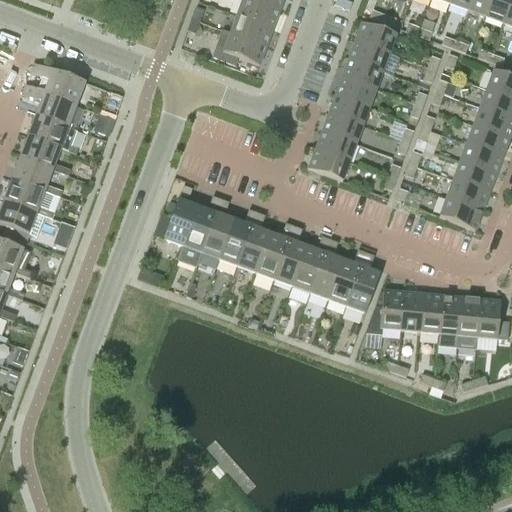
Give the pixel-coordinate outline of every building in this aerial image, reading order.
[(242,0),(241,0),(235,18),(272,31),(278,13),(242,0)] [(242,0),(278,13),(283,0),(242,0)] [(450,0),(448,7),(466,14),(471,0),(450,0)] [(471,0),(466,14),(484,20),(491,0),(471,0)] [(491,0),(484,20),(502,27),(511,0),(491,0)] [(511,0),(502,27),(511,30),(511,0)] [(190,22),(198,25),(203,13),(194,10),(190,22)] [(368,21),(380,26),(383,17),(371,13),(368,21)] [(383,17),(380,26),(392,30),(395,22),(383,17)] [(272,31),(235,18),(229,36),(265,49),(272,31)] [(198,25),(190,22),(186,33),(194,36),(198,25)] [(361,25),(354,44),(388,57),(395,38),(361,25)] [(416,39),(419,31),(406,26),(403,34),(416,39)] [(419,31),(416,39),(428,43),(431,35),(419,31)] [(265,49),(229,36),(221,33),(211,60),(234,68),(237,61),(258,68),(265,49)] [(452,52),(455,44),(443,40),(440,48),(452,52)] [(381,75),(388,57),(354,44),(347,62),(381,75)] [(455,44),(452,52),(463,56),(466,48),(455,44)] [(488,65),(491,58),(479,53),(476,61),(488,65)] [(447,57),(442,70),(450,73),(455,60),(447,57)] [(491,58),(488,65),(499,70),(502,62),(491,58)] [(426,71),(434,74),(438,63),(429,60),(426,71)] [(375,93),(381,75),(347,62),(340,80),(375,93)] [(45,88),(42,96),(42,97),(75,109),(81,111),(83,106),(77,104),(84,85),(32,66),(27,81),(45,88)] [(434,74),(426,71),(421,83),(430,86),(434,74)] [(511,81),(493,74),(486,93),(511,102),(511,81)] [(368,111),(375,93),(340,80),(334,98),(368,111)] [(434,94),(441,97),(445,86),(438,84),(434,94)] [(39,104),(34,117),(67,130),(60,151),(60,152),(75,157),(77,151),(69,148),(74,133),(73,133),(75,127),(69,125),(75,109),(42,97),(42,96),(24,89),(21,97),(39,104)] [(511,123),(511,102),(486,93),(479,111),(511,123)] [(441,97),(434,94),(429,106),(437,109),(441,97)] [(412,107),(421,110),(425,99),(416,96),(412,107)] [(361,129),(368,111),(334,98),(327,116),(361,129)] [(421,110),(412,107),(408,119),(416,122),(421,110)] [(508,142),(511,130),(511,123),(479,111),(473,129),(508,142)] [(355,147),(361,129),(327,116),(320,134),(355,147)] [(34,117),(26,139),(60,151),(67,130),(34,117)] [(113,123),(100,118),(94,135),(107,139),(113,123)] [(421,131),(428,133),(433,122),(425,119),(421,131)] [(501,160),(508,142),(473,129),(466,147),(501,160)] [(428,133),(421,131),(416,143),(424,146),(428,133)] [(399,143),(407,146),(411,135),(403,132),(399,143)] [(348,165),(355,147),(320,134),(314,153),(348,165)] [(26,139),(19,160),(52,172),(52,173),(67,179),(69,173),(54,167),(60,152),(60,151),(26,139)] [(407,146),(399,143),(395,155),(403,158),(407,146)] [(466,147),(459,165),(494,178),(501,160),(466,147)] [(348,165),(314,153),(307,172),(341,184),(348,165)] [(407,167),(415,169),(419,158),(411,155),(407,167)] [(19,160),(10,182),(43,195),(58,201),(61,193),(46,188),(52,173),(52,172),(19,160)] [(488,196),(494,178),(459,165),(453,183),(488,196)] [(386,179),(394,182),(398,170),(390,167),(386,179)] [(415,169),(407,167),(403,178),(411,181),(415,169)] [(394,182),(386,179),(382,191),(390,194),(394,182)] [(10,182),(3,203),(36,215),(28,238),(36,241),(44,220),(51,222),(53,215),(38,209),(43,195),(10,182)] [(481,214),(488,196),(453,183),(446,201),(481,214)] [(182,189),(179,197),(188,200),(191,192),(182,189)] [(398,191),(393,204),(402,207),(406,195),(398,191)] [(216,211),(219,202),(211,199),(208,208),(216,211)] [(481,214),(446,201),(439,221),(474,233),(481,214)] [(219,202),(216,211),(224,214),(227,205),(219,202)] [(36,215),(3,203),(0,210),(0,227),(28,238),(36,215)] [(182,250),(197,210),(177,203),(162,242),(182,250)] [(182,250),(199,256),(214,216),(197,210),(182,250)] [(253,224),(256,216),(247,213),(244,221),(253,224)] [(199,256),(218,263),(233,223),(214,216),(199,256)] [(256,216),(253,224),(260,227),(264,219),(256,216)] [(218,263),(236,270),(251,230),(233,223),(218,263)] [(290,238),(293,230),(284,226),(281,235),(290,238)] [(269,237),(251,230),(236,270),(254,276),(269,237)] [(293,230),(290,238),(297,241),(301,232),(293,230)] [(288,243),(269,237),(254,276),(273,283),(288,243)] [(326,251),(329,243),(320,240),(317,248),(326,251)] [(306,250),(288,243),(273,283),(291,290),(306,250)] [(329,243),(326,251),(333,254),(337,246),(329,243)] [(0,270),(13,275),(13,276),(29,282),(31,275),(23,272),(29,255),(0,244),(0,270)] [(324,257),(306,250),(291,290),(309,296),(324,257)] [(362,264),(365,256),(356,253),(353,261),(362,264)] [(365,256),(362,264),(370,267),(373,259),(365,256)] [(341,263),(324,257),(309,296),(327,303),(341,263)] [(360,270),(341,263),(327,303),(345,310),(360,270)] [(0,270),(0,295),(6,298),(21,303),(23,296),(8,291),(13,276),(13,275),(0,270)] [(378,277),(360,270),(345,310),(364,317),(378,277)] [(399,334),(403,295),(382,293),(380,310),(373,310),(363,337),(380,338),(380,332),(399,334)] [(0,295),(0,319),(13,324),(16,318),(0,313),(6,298),(0,295)] [(421,297),(403,295),(399,334),(418,336),(421,297)] [(440,299),(421,297),(418,336),(436,337),(440,299)] [(460,300),(440,299),(436,337),(435,348),(455,351),(460,300)] [(479,302),(460,300),(455,351),(474,353),(475,341),(479,302)] [(499,304),(479,302),(475,341),(496,343),(499,304)] [(250,320),(247,328),(255,331),(258,323),(250,320)] [(351,326),(348,333),(356,336),(359,329),(351,326)] [(380,372),(394,377),(397,369),(397,367),(384,363),(380,372)] [(408,371),(397,367),(397,369),(394,377),(404,381),(408,371)] [(429,390),(432,381),(421,377),(418,386),(429,390)] [(481,379),(471,382),(471,384),(473,390),(484,387),(481,379)] [(432,381),(429,390),(430,390),(427,398),(439,402),(439,401),(442,394),(441,393),(444,385),(432,381)] [(461,394),(473,390),(471,384),(471,382),(458,386),(461,394)] [(2,393),(11,396),(14,387),(6,384),(2,393)]
